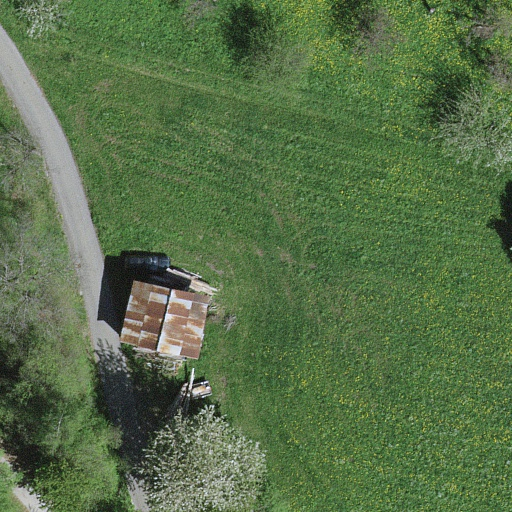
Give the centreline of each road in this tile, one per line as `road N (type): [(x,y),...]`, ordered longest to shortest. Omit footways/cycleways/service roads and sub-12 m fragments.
road 1 (track): [(511,173),(0,28)]
road 2 (unclassified): [(0,51),(63,172),(151,511)]
